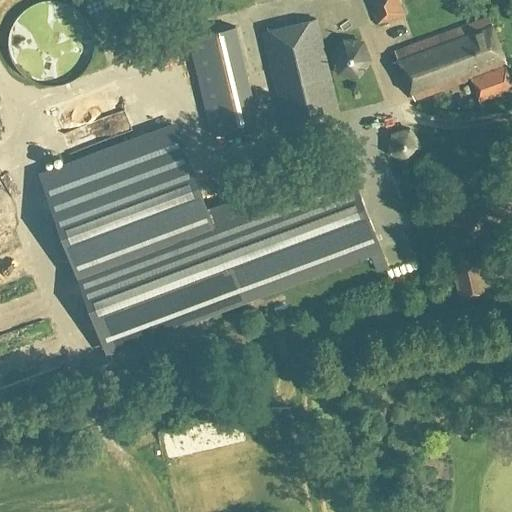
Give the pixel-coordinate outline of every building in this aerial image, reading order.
[(10,31),(9,42),(10,53),(15,63),(21,72),(30,79),(41,83),(52,85),(63,83),(73,79),(82,72),(89,63),(93,53),(95,42),(93,31),(89,20),(82,11),(73,5),(63,0),(60,0),(43,0),(41,0),(30,5),(21,11),(15,20),(10,31)] [(398,0),(371,0),(378,20),(403,12),(398,0)] [(511,86),(511,82),(505,63),(506,62),(487,15),(397,49),(416,97),(472,75),(481,98),(511,86)] [(262,31),(286,132),(343,118),(318,17),(262,31)] [(237,23),(187,35),(211,134),(260,122),(237,23)] [(356,25),(329,35),(341,68),(369,58),(356,25)] [(129,70),(114,71),(116,93),(131,92),(129,70)] [(175,124),(42,174),(107,346),(378,244),(346,158),(208,210),(175,124)] [(407,160),(422,144),(412,125),(391,131),(388,151),(407,160)] [(461,247),(494,240),(484,194),(447,202),(447,204),(438,206),(449,250),(461,247)] [(451,262),(461,302),(493,294),(484,254),(451,262)]
